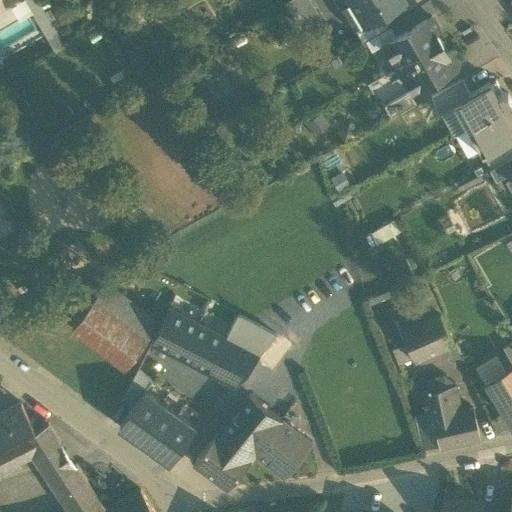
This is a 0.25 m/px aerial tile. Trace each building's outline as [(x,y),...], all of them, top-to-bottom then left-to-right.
[(24,0),(12,7),(20,21),(27,17),(33,13),(24,0)] [(24,0),(33,13),(42,29),(56,53),(66,47),(38,0),(24,0)] [(285,0),(301,26),(321,14),(312,0),(285,0)] [(360,0),(349,0),(343,4),(339,6),(351,28),(355,25),(370,16),(360,0)] [(360,0),(370,16),(371,18),(383,11),(401,0),(340,0),(343,4),(349,0),(360,0)] [(355,25),(363,38),(365,36),(389,22),(383,11),(371,18),(370,16),(355,25)] [(37,32),(42,29),(33,13),(27,17),(37,32)] [(385,40),(399,64),(441,40),(435,28),(439,26),(432,13),(397,33),(385,40)] [(389,22),(365,36),(371,48),(385,40),(397,33),(390,21),(389,22)] [(448,51),(441,40),(399,64),(413,88),(460,62),(452,49),(448,51)] [(470,90),(462,76),(431,93),(439,108),(440,107),(453,100),(453,99),(470,90)] [(496,78),(490,82),(496,93),(502,90),(496,78)] [(453,100),(468,126),(511,101),(511,98),(508,91),(502,90),(496,93),(490,82),(489,80),(470,90),(453,99),(453,100)] [(385,104),(391,115),(416,102),(409,90),(385,104)] [(468,126),(453,100),(440,107),(454,134),(455,133),(468,126)] [(511,101),(468,126),(480,147),(482,152),(511,136),(511,121),(511,119),(511,118),(511,101)] [(321,110),(305,122),(314,133),(330,121),(321,110)] [(468,126),(455,133),(467,155),(480,147),(468,126)] [(511,136),(482,152),(489,167),(511,154),(511,136)] [(511,168),(511,154),(489,167),(496,178),(511,170),(510,169),(511,168)] [(343,169),(330,175),(339,190),(351,183),(343,169)] [(368,232),(375,243),(401,229),(395,217),(368,232)] [(72,327),(125,367),(159,322),(106,282),(72,327)] [(397,315),(401,328),(439,310),(429,289),(405,299),(409,309),(397,315)] [(235,382),(258,353),(218,333),(169,307),(165,314),(153,340),(235,382)] [(230,308),(218,333),(258,353),(271,328),(230,308)] [(407,342),(414,358),(438,347),(453,341),(439,310),(401,328),(407,342)] [(510,354),(511,352),(511,339),(502,346),(507,356),(510,354)] [(455,340),(453,341),(438,347),(449,360),(461,354),(455,340)] [(399,364),(414,358),(407,342),(392,348),(399,364)] [(486,384),(489,382),(507,371),(496,352),(475,365),(486,384)] [(489,382),(511,420),(511,368),(507,371),(489,382)] [(121,400),(132,408),(144,391),(152,379),(137,369),(121,400)] [(425,377),(429,390),(446,386),(445,382),(440,383),(439,380),(434,381),(433,375),(425,377)] [(452,412),(446,386),(429,390),(435,416),(452,412)] [(119,426),(169,461),(195,426),(144,391),(132,408),(119,426)] [(254,452),(284,475),(312,441),(249,392),(222,426),(254,452)] [(0,446),(22,435),(35,428),(21,403),(0,413),(0,446)] [(472,408),(452,412),(435,416),(441,445),(478,436),(472,408)] [(413,421),(423,449),(441,445),(435,416),(413,421)] [(23,436),(32,454),(40,466),(65,449),(48,423),(23,436)] [(194,462),(226,487),(254,452),(222,426),(194,462)] [(23,436),(0,448),(0,470),(32,454),(23,436)] [(75,464),(65,449),(40,466),(50,481),(75,464)] [(104,507),(75,464),(50,481),(70,511),(95,511),(101,509),(104,507)] [(153,511),(140,490),(102,510),(103,511),(153,511)] [(443,498),(440,511),(480,511),(482,503),(467,500),(466,503),(443,498)]
